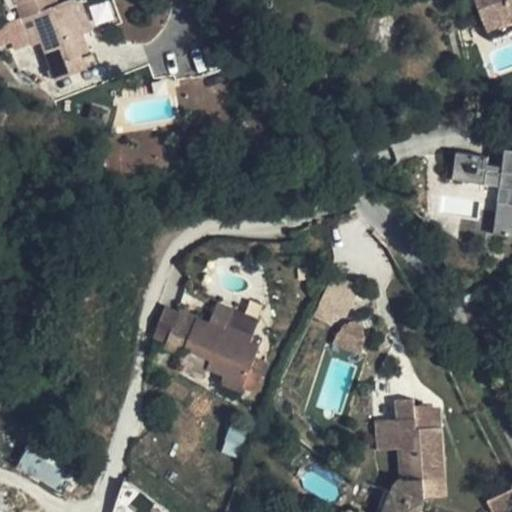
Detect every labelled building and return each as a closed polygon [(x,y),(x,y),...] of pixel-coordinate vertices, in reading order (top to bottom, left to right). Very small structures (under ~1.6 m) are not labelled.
[(30,0),(26,2),(40,39),(57,81),(87,69),(81,54),(90,51),(83,33),(69,0),(58,4),(56,0),(30,0)] [(81,0),(69,0),(83,33),(93,29),(81,0)] [(511,0),(475,0),(484,24),(511,14),(511,15),(511,0)] [(22,18),(28,34),(32,43),(40,39),(26,2),(17,5),(22,18)] [(511,15),(511,14),(484,24),(490,39),(511,30),(511,15)] [(8,23),(14,40),(28,34),(22,18),(8,23)] [(0,45),(14,40),(8,23),(0,26),(0,45)] [(511,149),(505,148),(502,166),(501,176),(500,186),(510,187),(511,187),(511,149)] [(486,184),(487,174),(488,164),(489,157),(457,152),(453,179),(486,184)] [(488,164),(487,174),(501,176),(502,166),(488,164)] [(511,202),(507,202),(498,201),(493,233),(511,236),(511,202)] [(342,265),(327,288),(354,305),(369,282),(342,265)] [(217,303),(210,322),(224,328),(225,324),(232,309),(217,303)] [(220,383),(241,392),(261,346),(250,342),(253,335),(225,324),(224,328),(210,322),(197,317),(178,310),(164,346),(181,353),(184,348),(211,360),(207,368),(224,375),(220,383)] [(342,321),(332,345),(362,355),(367,329),(342,321)] [(393,492),(385,511),(418,511),(424,500),(425,497),(446,496),(441,426),(416,428),(415,408),(414,398),(395,399),(397,417),(375,419),(377,451),(401,449),(401,478),(398,482),(397,485),(394,490),(393,492)] [(416,428),(441,426),(440,406),(415,408),(416,428)] [(58,491),(75,462),(33,437),(15,466),(58,491)] [(377,511),(385,511),(393,492),(386,489),(377,511)] [(495,511),(511,511),(511,491),(491,503),(495,511)]
